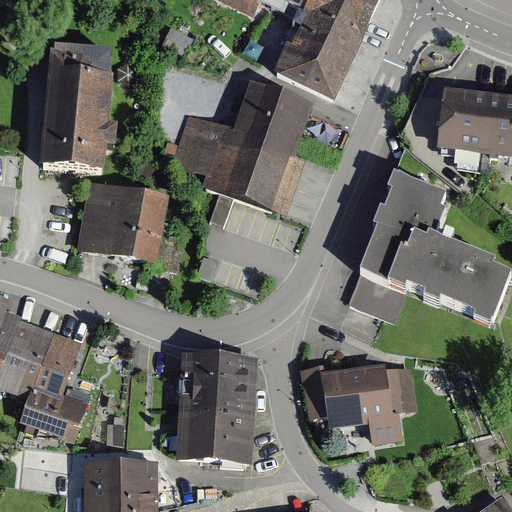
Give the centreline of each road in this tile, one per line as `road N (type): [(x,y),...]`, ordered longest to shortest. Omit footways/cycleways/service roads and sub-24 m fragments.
road 1 (residential): [(269,319),(304,282),(427,6)]
road 2 (track): [(13,273),(41,168),(40,54),(6,0)]
road 3 (residential): [(0,270),(179,332),(243,330),(269,319)]
road 4 (residential): [(269,319),(293,452),(343,511)]
